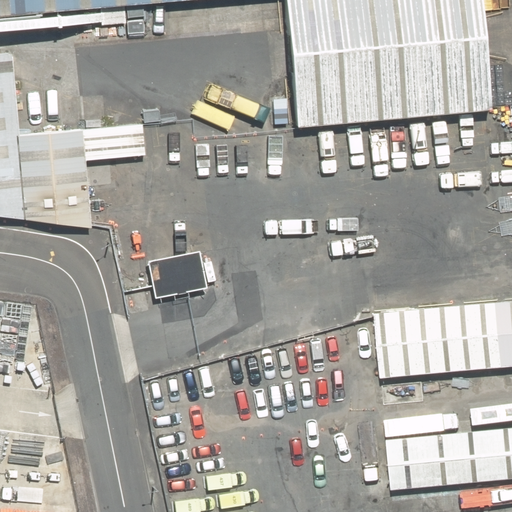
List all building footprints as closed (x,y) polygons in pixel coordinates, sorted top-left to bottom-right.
[(0,0),(0,15),(172,0),(0,0)] [(284,0),(296,128),(490,110),(480,0),(284,0)] [(0,215),(90,228),(84,160),(82,130),(17,135),(10,51),(0,51),(0,215)] [(141,124),(82,130),(84,160),(144,155),(141,124)] [(203,257),(150,266),(156,304),(209,295),(203,257)] [(42,307),(0,301),(0,409),(30,413),(42,307)] [(381,379),(511,367),(511,302),(375,314),(381,379)] [(424,403),(422,380),(380,384),(382,408),(424,403)] [(245,419),(242,396),(208,400),(211,423),(245,419)] [(511,479),(511,428),(387,440),(392,491),(511,479)] [(339,474),(383,471),(381,450),(338,453),(339,474)] [(341,498),(384,495),(383,471),(339,474),(341,498)] [(385,511),(384,495),(341,498),(341,511),(385,511)]
